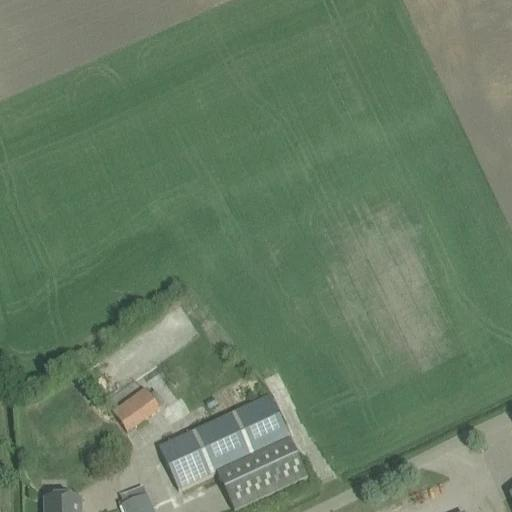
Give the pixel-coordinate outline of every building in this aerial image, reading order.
[(113,415),(127,435),(160,411),(146,391),(113,415)] [(290,441),(282,423),(271,400),(159,451),(179,493),(290,441)] [(217,477),(233,511),(240,511),(308,480),(291,443),(217,477)] [(122,508),(123,511),(151,511),(146,498),(122,508)] [(81,511),(81,500),(45,501),(45,511),(81,511)]
